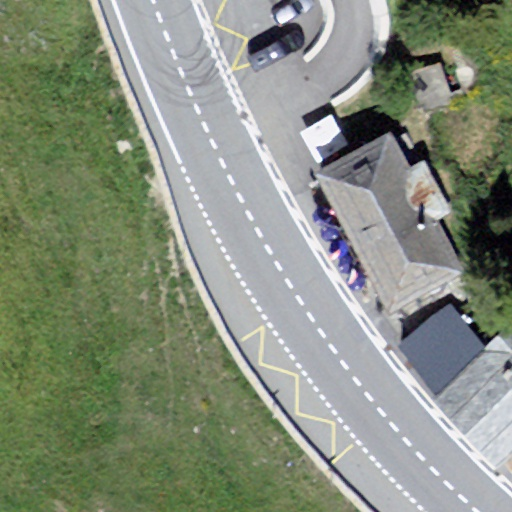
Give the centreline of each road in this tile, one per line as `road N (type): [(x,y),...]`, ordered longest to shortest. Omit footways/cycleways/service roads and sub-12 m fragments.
road 1 (primary): [(151,0),(214,154),(261,241),(381,413),(476,511)]
road 2 (track): [(358,0),(370,54),(214,154)]
